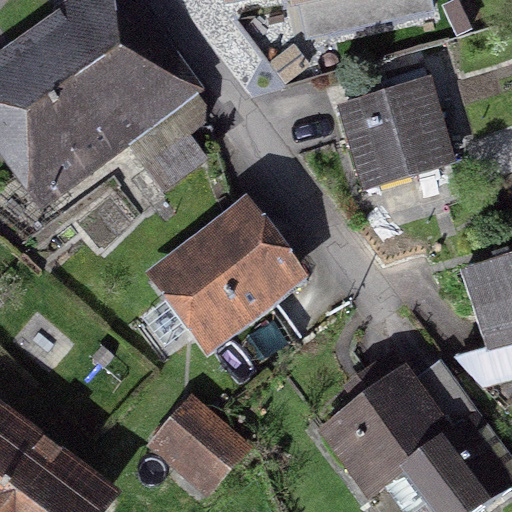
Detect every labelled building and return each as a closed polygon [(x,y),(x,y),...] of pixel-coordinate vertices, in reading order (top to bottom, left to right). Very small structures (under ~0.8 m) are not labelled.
[(0,91),(0,130),(51,200),(129,147),(164,194),(203,166),(187,144),(206,129),(202,116),(207,112),(125,0),(80,0),(61,15),(76,36),(0,91)] [(393,83),(398,99),(342,116),(363,190),(452,164),(425,73),(393,83)] [(209,342),(291,281),(243,216),(161,277),(209,342)] [(507,255),(492,260),(495,268),(462,280),(488,354),(457,365),(497,418),(511,404),(511,262),(510,263),(507,255)] [(405,375),(382,392),(376,384),(356,400),(362,408),(325,436),(373,500),(415,469),(445,511),(484,511),(511,491),(511,461),(478,417),(452,437),(405,375)] [(164,447),(209,488),(241,453),(195,412),(164,447)] [(0,511),(87,511),(92,506),(0,438),(0,511)]
